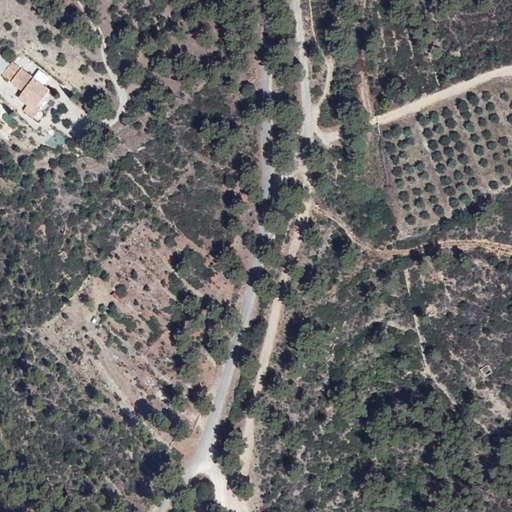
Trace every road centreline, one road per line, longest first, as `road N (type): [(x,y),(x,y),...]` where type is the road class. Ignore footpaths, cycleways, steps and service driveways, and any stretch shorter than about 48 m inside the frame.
road 1 (track): [(224,511),(258,444),(321,198),(305,0)]
road 2 (unclassified): [(266,0),(264,242),(204,446)]
road 3 (track): [(311,144),(511,60)]
